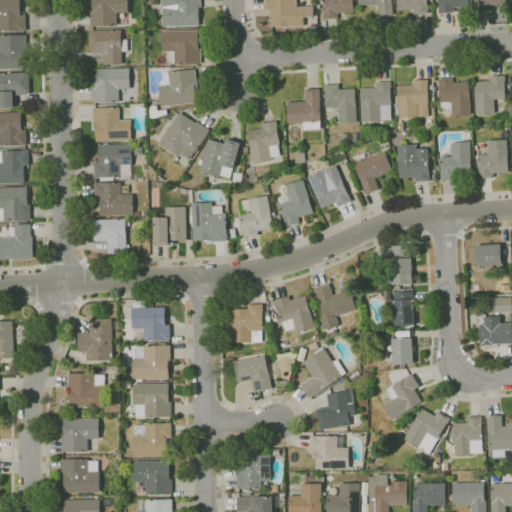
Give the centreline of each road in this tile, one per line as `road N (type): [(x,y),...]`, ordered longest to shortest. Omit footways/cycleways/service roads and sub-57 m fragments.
road 1 (residential): [(511,209),(417,215),(242,274),(0,286)]
road 2 (residential): [(60,0),(67,265),(31,402),(30,511)]
road 3 (residential): [(511,42),(250,57)]
road 4 (residential): [(203,277),(210,511)]
road 5 (residential): [(444,213),(453,378)]
